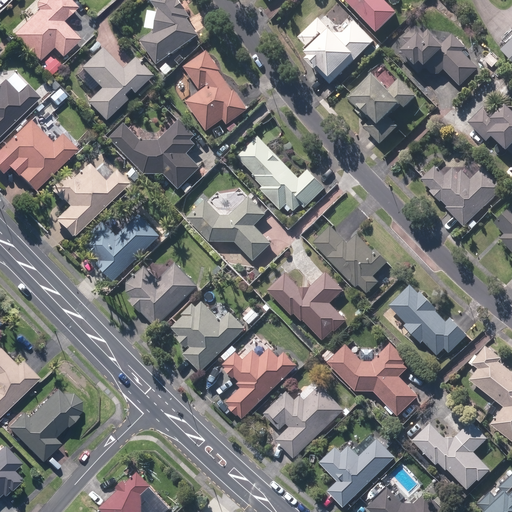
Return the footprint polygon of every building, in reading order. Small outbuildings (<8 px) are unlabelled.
[(15,34),(39,60),(54,47),(62,56),(80,40),(62,22),(77,7),(70,0),(39,0),(37,2),(36,9),(39,11),(15,34)] [(143,41),(158,64),(201,35),(190,19),(192,17),(187,10),(188,9),(182,0),(156,0),(154,1),(161,11),(157,32),(143,41)] [(349,0),(380,32),(400,13),(387,0),(349,0)] [(316,68),(333,85),(365,53),(370,58),(378,51),(373,45),(377,42),(358,21),(342,37),(334,29),(333,31),(321,18),(301,38),(313,50),(310,52),(314,56),(310,59),(317,67),(316,68)] [(446,69),(462,86),(480,69),(464,52),(468,48),(455,35),(444,44),(431,30),(427,34),(419,26),(406,38),(412,44),(402,54),(421,73),(428,66),(435,73),(438,71),(441,74),(446,69)] [(87,102),(105,121),(127,99),(123,95),(129,89),(134,93),(152,76),(134,57),(122,68),(102,48),(81,67),(101,88),(87,102)] [(188,102),(209,131),(226,118),(230,125),(251,110),(237,91),(236,92),(221,72),(223,70),(209,51),(187,67),(202,89),(208,84),(209,86),(188,102)] [(486,60),(494,68),(500,62),(492,54),(486,60)] [(43,69),(50,76),(61,66),(55,59),(43,69)] [(162,69),(168,75),(174,69),(168,63),(162,69)] [(369,127),(384,144),(403,127),(393,117),(406,104),(410,107),(422,96),(406,79),(394,90),(378,74),(352,98),(363,109),(361,110),(369,119),(371,117),(375,121),(369,127)] [(0,135),(39,98),(27,86),(18,94),(5,80),(0,84),(0,135)] [(48,98),(53,103),(56,100),(51,95),(48,98)] [(495,134),(511,150),(511,106),(505,112),(501,109),(495,115),(487,107),(472,122),(489,140),(495,134)] [(166,174),(182,190),(204,167),(190,154),(199,145),(195,140),(199,136),(182,120),(161,141),(161,132),(143,132),(143,140),(126,123),(110,138),(146,174),(166,174)] [(18,174),(35,191),(77,150),(62,134),(52,143),(30,121),(1,149),(14,162),(17,159),(25,167),(18,174)] [(85,136),(89,141),(95,136),(90,131),(85,136)] [(289,203),(296,211),(303,204),(307,208),(327,188),(310,170),(301,179),(261,137),(240,157),(257,175),(256,176),(266,187),(263,189),(282,209),(289,203)] [(99,174),(95,171),(89,164),(73,179),(67,173),(51,189),(61,200),(63,198),(70,206),(56,219),(71,235),(73,234),(74,236),(128,184),(116,170),(105,181),(99,174)] [(449,208),(466,225),(506,188),(486,168),(473,180),(464,171),(461,174),(455,169),(447,176),(438,167),(425,179),(435,190),(433,191),(442,201),(444,199),(451,206),(449,208)] [(130,174),(137,182),(143,176),(136,168),(130,174)] [(184,189),(188,194),(194,188),(190,184),(184,189)] [(238,242),(256,261),(274,243),(258,226),(269,215),(252,197),(232,216),(223,216),(207,199),(205,201),(203,198),(196,204),(199,207),(189,217),(211,242),(238,242)] [(511,209),(498,224),(508,234),(503,239),(511,248),(511,209)] [(102,266),(116,281),(163,236),(142,215),(119,237),(105,222),(94,232),(98,236),(94,239),(97,243),(90,250),(95,256),(98,253),(106,261),(102,266)] [(470,225),(473,229),(478,224),(475,220),(470,225)] [(361,284),(370,293),(381,282),(375,276),(390,262),(378,249),(376,251),(360,236),(351,245),(333,227),(316,243),(358,287),(361,284)] [(166,233),(170,237),(175,232),(171,228),(166,233)] [(144,312),(158,327),(201,286),(179,263),(161,281),(147,267),(127,287),(136,297),(132,301),(143,312),(144,312)] [(306,319),(324,340),(336,330),(338,332),(349,322),(333,303),(346,291),(330,273),(312,289),(302,288),(289,273),(271,290),(294,316),(297,313),(304,321),(306,319)] [(425,340),(440,355),(447,348),(452,353),(469,336),(453,319),(449,323),(437,311),(439,309),(423,293),(422,294),(413,285),(392,305),(410,324),(408,326),(423,342),(425,340)] [(187,355),(203,372),(248,328),(233,313),(224,322),(206,302),(199,308),(196,305),(185,315),(187,316),(175,328),(183,336),(180,339),(188,347),(191,344),(195,348),(187,355)] [(384,314),(390,321),(396,315),(390,308),(384,314)] [(245,318),(252,325),(261,316),(254,310),(245,318)] [(376,391),(401,416),(421,397),(402,377),(411,368),(407,364),(410,361),(394,344),(375,362),(366,362),(349,345),(330,363),(356,390),(376,391)] [(493,424),(511,438),(511,370),(501,362),(504,358),(489,346),(475,364),(481,369),(473,379),(507,406),(493,424)] [(0,416),(40,379),(22,361),(17,366),(0,348),(0,416)] [(241,415),(245,419),(300,366),(287,353),(282,359),(272,349),(263,359),(255,352),(246,361),(239,353),(226,365),(229,368),(228,370),(236,378),(238,376),(243,382),(240,384),(244,388),(229,403),(233,407),(232,408),(240,416),(241,415)] [(324,357),(329,362),(337,355),(332,350),(324,357)] [(224,356),(227,361),(233,356),(229,352),(224,356)] [(279,440),(296,458),(346,410),(323,386),(322,387),(317,382),(297,401),(289,392),(267,413),(282,429),(288,423),(293,427),(279,440)] [(8,427),(43,462),(60,445),(54,438),(67,426),(68,428),(79,417),(78,416),(82,413),(82,402),(73,394),(63,394),(62,394),(57,389),(28,418),(23,413),(8,427)] [(475,422),(457,439),(446,439),(433,424),(415,440),(438,465),(441,462),(449,470),(450,468),(470,489),(481,479),(482,480),(493,470),(476,453),(491,439),(475,422)] [(330,491),(346,507),(398,458),(380,439),(361,457),(351,446),(344,453),(339,448),(323,463),(341,481),(330,491)] [(397,450),(402,455),(407,450),(402,444),(397,450)] [(0,496),(4,493),(6,495),(23,478),(15,470),(23,463),(5,445),(0,450),(0,496)] [(102,504),(109,511),(145,511),(143,509),(144,490),(153,483),(140,469),(128,480),(125,477),(119,483),(121,486),(102,504)] [(480,504),(487,511),(511,511),(511,478),(502,488),(505,491),(498,498),(492,492),(480,504)] [(447,511),(455,505),(444,493),(436,501),(429,494),(417,504),(405,504),(391,489),(371,508),(374,511),(447,511)]
